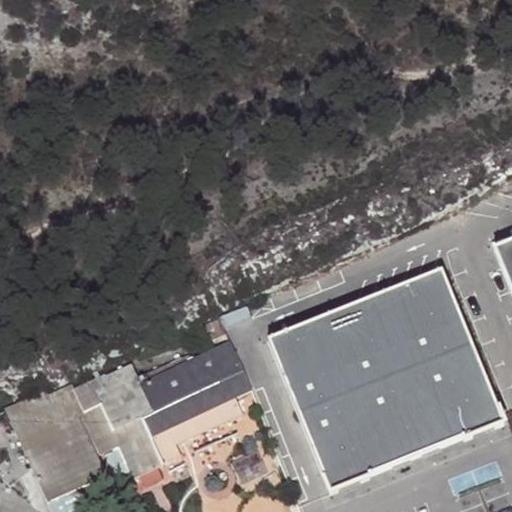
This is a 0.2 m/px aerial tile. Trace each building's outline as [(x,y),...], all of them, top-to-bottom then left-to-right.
[(511,244),(502,248),(511,277),(511,244)] [(505,425),(443,271),(269,340),(330,495),(370,479),(369,477),(464,439),(465,441),(505,425)] [(217,314),(200,321),(209,342),(225,335),(217,314)] [(3,412),(48,505),(106,477),(97,459),(105,455),(117,449),(133,480),(163,466),(150,441),(212,411),(251,392),(228,345),(140,387),(129,364),(73,390),(71,384),(46,396),(44,392),(3,412)] [(117,449),(105,455),(127,502),(188,472),(176,448),(219,427),(212,411),(150,441),(163,466),(133,480),(117,449)] [(106,477),(48,505),(51,511),(68,511),(113,490),(106,477)]
